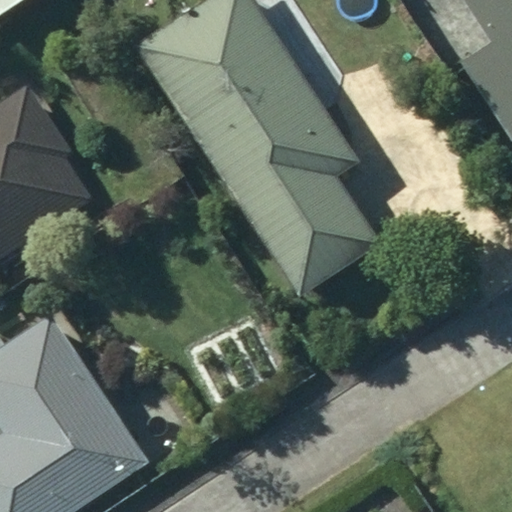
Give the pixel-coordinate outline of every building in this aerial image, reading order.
[(0,0),(0,9),(14,0),(0,0)] [(248,0),(197,0),(126,47),(290,298),(371,245),(327,178),(353,161),(248,0)] [(511,0),(455,0),(483,44),(456,60),(507,140),(511,136),(511,0)] [(0,254),(87,198),(61,158),(67,153),(22,84),(0,98),(0,254)] [(46,314),(0,344),(0,511),(64,511),(142,462),(46,314)]
